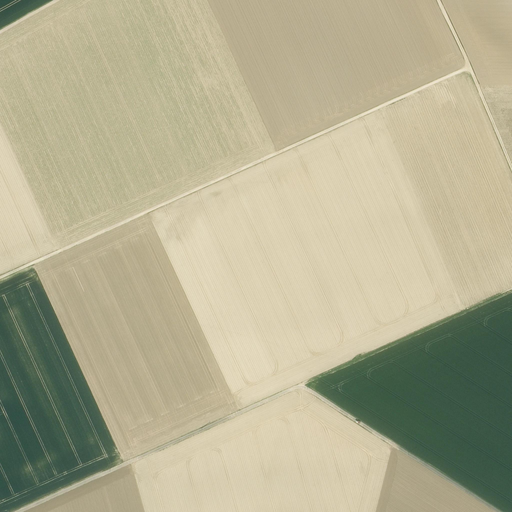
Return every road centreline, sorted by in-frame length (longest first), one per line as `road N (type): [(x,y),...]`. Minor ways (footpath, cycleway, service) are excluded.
road 1 (unclassified): [(18,511),(300,384),(498,511)]
road 2 (track): [(468,67),(0,278)]
road 3 (track): [(511,290),(300,384)]
road 4 (track): [(511,167),(437,0)]
